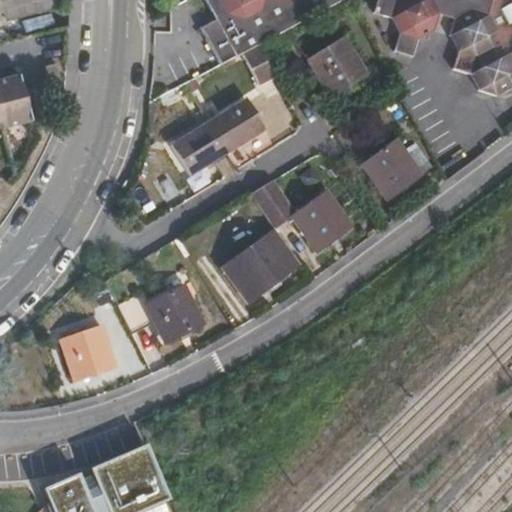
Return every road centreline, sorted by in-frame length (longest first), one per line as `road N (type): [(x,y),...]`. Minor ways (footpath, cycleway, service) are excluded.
road 1 (residential): [(511,160),(316,306),(180,389),(111,416),(0,434)]
road 2 (tertiary): [(0,283),(27,258),(83,173),(103,107),(113,0)]
